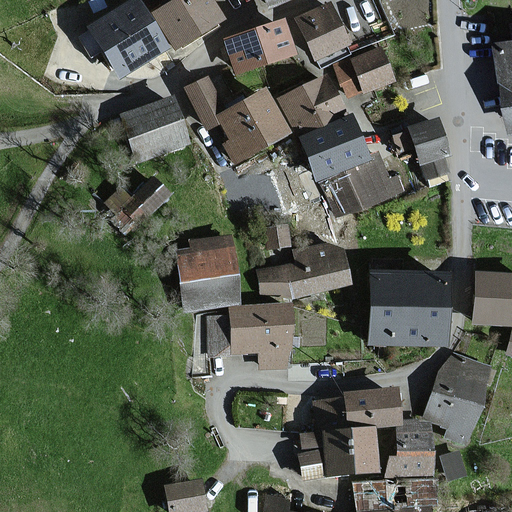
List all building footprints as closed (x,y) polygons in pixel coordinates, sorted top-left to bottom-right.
[(202,0),(174,0),(161,9),(151,15),(172,49),(215,21),(205,4),(202,0)] [(154,0),(161,9),(174,0),(154,0)] [(283,0),(259,0),(263,8),(283,0)] [(162,49),(131,1),(86,29),(116,77),(162,49)] [(345,45),(328,5),(295,20),(312,59),(345,45)] [(291,56),(280,23),(222,41),(233,74),(291,56)] [(511,41),(498,43),(511,131),(511,41)] [(389,80),(377,50),(336,67),(349,97),(389,80)] [(340,116),(321,78),(278,99),(297,138),(340,116)] [(223,114),(204,79),(184,90),(205,130),(219,122),(230,142),(223,146),(232,163),(283,135),(260,93),(223,114)] [(184,144),(169,99),(121,116),(136,161),(184,144)] [(445,156),(435,121),(407,129),(418,165),(422,164),(426,177),(445,171),(441,157),(445,156)] [(359,158),(345,122),(302,139),(316,175),(359,158)] [(386,181),(377,158),(320,179),(334,216),(402,190),(396,177),(386,181)] [(165,197),(150,181),(130,201),(120,192),(106,205),(116,215),(110,221),(123,234),(139,218),(141,220),(165,197)] [(284,227),(264,229),(266,248),(287,246),(284,227)] [(226,237),(190,242),(191,251),(176,253),(183,311),(235,305),(226,237)] [(261,293),(291,297),(344,287),(337,249),(324,251),(323,245),(293,250),(295,264),(257,271),(261,293)] [(441,274),(367,274),(367,345),(441,345),(441,274)] [(511,277),(474,274),(470,323),(511,325),(511,277)] [(283,306),(228,309),(229,317),(207,318),(209,355),(258,353),(259,368),(285,367),(283,306)] [(488,367),(452,355),(438,372),(422,421),(448,429),(445,438),(463,443),(488,367)] [(391,391),(342,395),(342,399),(344,428),(393,424),(391,391)] [(316,430),(344,428),(342,399),(314,402),(316,430)] [(415,425),(415,422),(396,422),(396,459),(387,459),(387,477),(427,477),(427,425),(415,425)] [(374,473),(370,430),(322,434),(325,477),(374,473)] [(313,434),(298,435),(300,449),(315,447),(313,434)] [(463,475),(456,452),(440,457),(447,481),(463,475)] [(314,453),(296,456),(301,481),(319,478),(314,453)] [(431,481),(355,487),(357,511),(361,511),(425,507),(433,507),(431,481)] [(196,483),(163,487),(166,511),(197,511),(200,511),(196,483)] [(284,511),(286,502),(270,499),(267,511),(284,511)]
